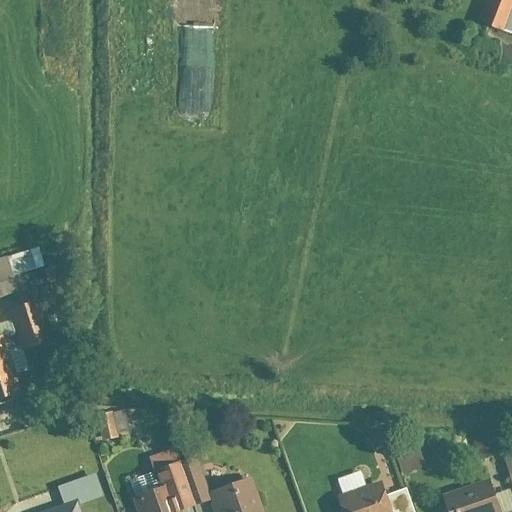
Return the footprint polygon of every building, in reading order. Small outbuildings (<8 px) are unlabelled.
[(511,0),(485,0),(474,32),(511,45),(511,0)] [(5,312),(16,358),(43,351),(32,306),(5,312)] [(0,352),(0,397),(13,394),(0,352)] [(119,407),(88,415),(95,444),(126,436),(119,407)] [(376,424),(361,431),(372,455),(387,448),(376,424)] [(470,440),(478,464),(494,459),(486,435),(470,440)] [(392,449),(401,478),(423,471),(414,442),(392,449)] [(185,508),(206,501),(209,511),(249,511),(239,480),(206,492),(193,454),(169,462),(185,508)] [(172,511),(185,508),(169,462),(146,470),(153,490),(123,500),(127,511),(172,511)] [(56,489),(63,509),(75,505),(100,497),(94,477),(56,489)] [(440,501),(443,511),(493,511),(487,487),(440,501)] [(334,503),(336,511),(389,511),(383,490),(334,503)] [(391,511),(410,511),(404,492),(387,497),(391,511)]
